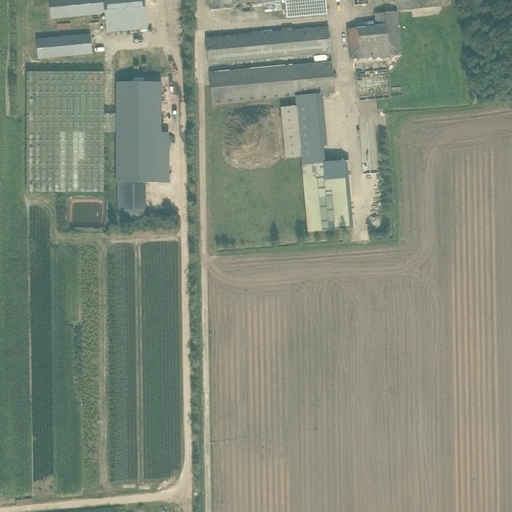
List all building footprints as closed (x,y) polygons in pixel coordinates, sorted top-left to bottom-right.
[(49,0),(51,19),(105,14),(107,33),(147,29),(144,0),(49,0)] [(266,0),(286,0),(288,17),(327,13),(325,0),(210,0),(211,10),(232,7),(232,3),(266,0)] [(352,0),(353,7),(397,3),(398,11),(449,7),(447,0),(352,0)] [(346,29),(350,61),(402,56),(398,12),(374,14),(375,26),(346,29)] [(331,53),(328,30),(310,32),(310,30),(306,30),(306,32),(206,42),(208,64),(331,53)] [(36,40),(38,59),(92,54),(90,35),(36,40)] [(212,104),(335,93),(332,62),(209,74),(212,104)] [(391,99),(388,69),(355,73),(358,102),(391,99)] [(27,193),(104,193),(104,133),(117,133),(117,115),(104,114),(104,73),(27,73),(27,193)] [(117,133),(117,184),(160,184),(161,83),(117,83),(117,115),(117,133)] [(281,108),(285,160),(301,158),(297,106),(281,108)] [(349,161),(302,165),(308,233),(356,229),(349,161)] [(144,184),(118,184),(118,186),(118,218),(144,218),(144,185),(144,184)]
